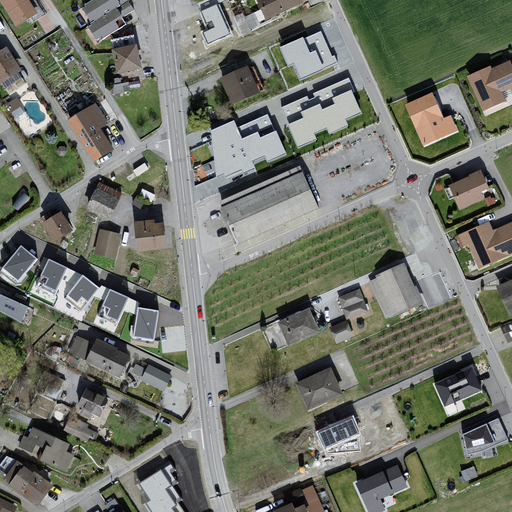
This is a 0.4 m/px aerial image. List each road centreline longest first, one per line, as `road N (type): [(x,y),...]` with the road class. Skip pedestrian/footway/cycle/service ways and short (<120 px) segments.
road 1 (residential): [(192,275),(413,181)]
road 2 (residential): [(413,181),(511,400)]
road 3 (residential): [(177,143),(132,153),(0,237)]
road 4 (residential): [(332,0),(413,181)]
road 5 (residential): [(59,511),(178,437),(209,428)]
road 6 (secondary): [(209,428),(192,275)]
road 7 (secondary): [(177,143),(161,0)]
road 8 (secondary): [(192,275),(177,143)]
